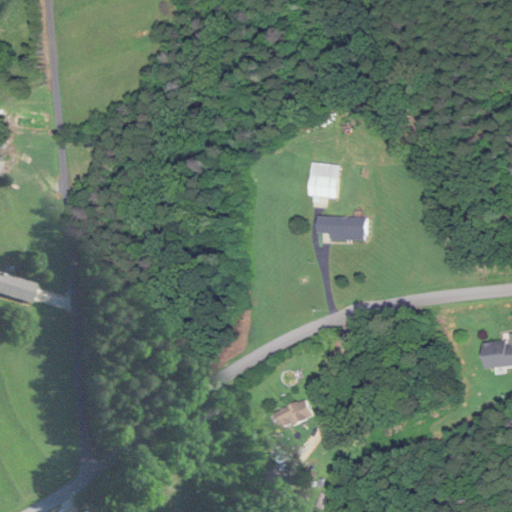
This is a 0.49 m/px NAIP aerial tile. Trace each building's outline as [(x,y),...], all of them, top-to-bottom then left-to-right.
[(339,200),(341,179),(314,176),(312,197),(339,200)] [(322,243),(369,243),(369,218),(322,218),(322,243)] [(0,294),(30,302),(35,282),(0,273),(0,294)] [(511,367),(511,334),(511,335),(511,336),(511,342),(487,344),(489,369),(511,367)] [(284,431),(316,418),(309,401),(276,414),(284,431)]
